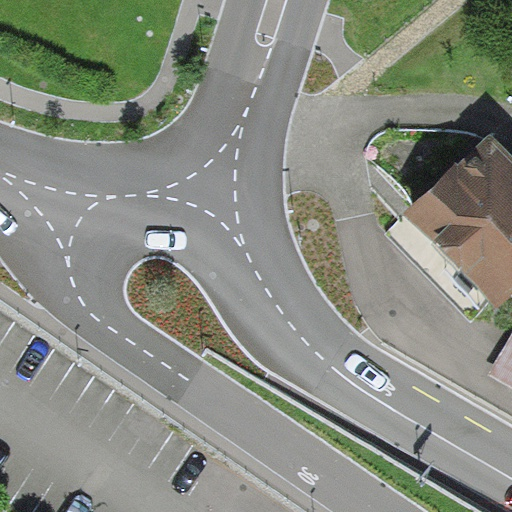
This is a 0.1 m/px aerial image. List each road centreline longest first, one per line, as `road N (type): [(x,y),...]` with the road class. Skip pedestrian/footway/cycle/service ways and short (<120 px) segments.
road 1 (residential): [(384,511),(98,321),(72,280),(64,207)]
road 2 (tertiary): [(209,188),(309,345),(350,381),(511,476)]
road 3 (residential): [(209,188),(277,0)]
road 4 (tertiary): [(64,207),(209,188)]
